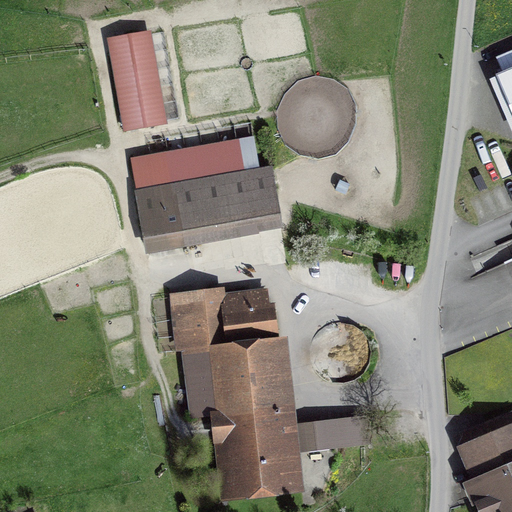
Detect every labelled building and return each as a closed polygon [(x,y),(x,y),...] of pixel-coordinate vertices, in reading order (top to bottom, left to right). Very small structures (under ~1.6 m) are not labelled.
[(145,34),(112,39),(128,129),(161,123),(145,34)] [(503,74),(496,76),(511,112),(511,50),(496,58),(503,74)] [(253,143),(134,164),(150,254),(201,245),(198,231),(280,217),(272,170),(258,172),(253,143)] [(174,319),(182,318),(193,417),(214,414),(217,441),(227,440),(232,491),(292,485),(276,339),(235,344),(235,337),(227,338),(223,296),(222,290),(172,296),(174,319)] [(271,333),(267,291),(223,296),(227,338),(235,337),(271,333)] [(318,375),(328,382),(341,385),(353,382),(363,375),(370,364),(372,352),(368,340),(362,331),(352,325),(342,323),(331,324),(321,329),(313,339),(309,352),(311,364),(318,375)] [(511,511),(511,415),(465,434),(484,480),(468,487),(474,501),(477,500),(481,511),(511,511)] [(368,444),(365,417),(305,424),(308,451),(368,444)]
